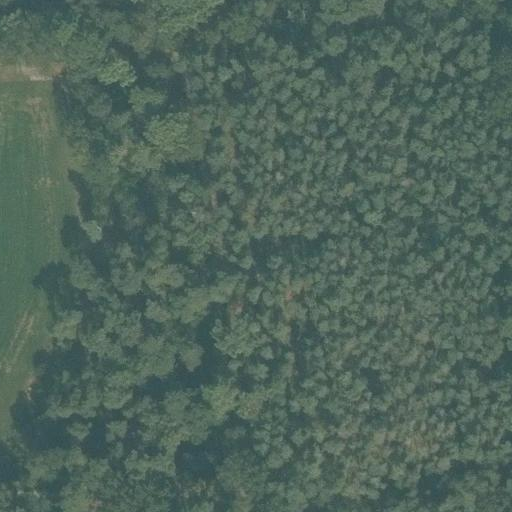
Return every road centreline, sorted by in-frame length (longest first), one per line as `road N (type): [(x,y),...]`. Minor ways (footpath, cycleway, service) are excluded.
road 1 (track): [(238,511),(217,364),(176,205),(161,66)]
road 2 (track): [(209,511),(146,500),(0,498)]
road 3 (track): [(511,189),(487,30)]
